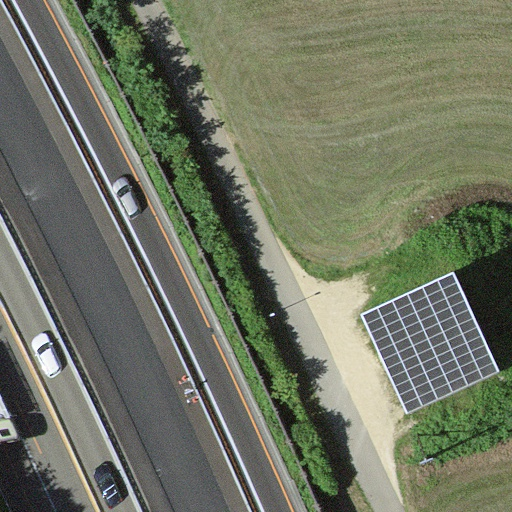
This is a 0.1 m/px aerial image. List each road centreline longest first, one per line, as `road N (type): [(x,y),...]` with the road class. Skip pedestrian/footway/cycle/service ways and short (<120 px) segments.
road 1 (residential): [(143,0),(386,511)]
road 2 (motorway): [(230,511),(0,41)]
road 3 (motorway): [(0,318),(97,511)]
